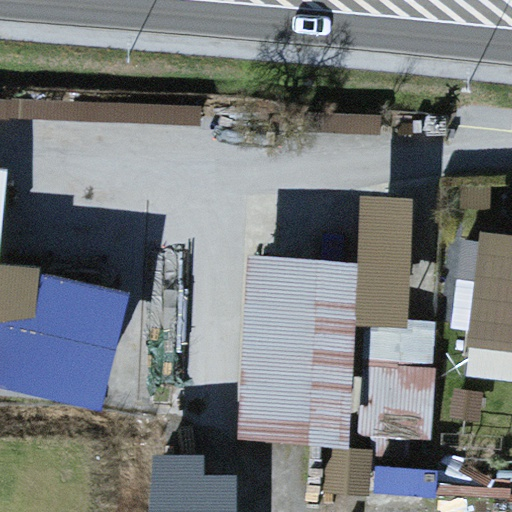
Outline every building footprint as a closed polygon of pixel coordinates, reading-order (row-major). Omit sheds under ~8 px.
[(14,158),(0,156),(0,386),(116,398),(140,285),(5,246),(14,158)] [(354,242),(255,239),(248,407),(354,411),(357,317),(413,319),(418,186),(356,184),(354,242)] [(511,220),(469,216),(462,341),(511,347),(511,220)] [(330,477),(368,484),(375,444),(338,437),(330,477)] [(244,511),(245,502),(331,502),(326,443),(181,440),(182,511),(244,511)]
